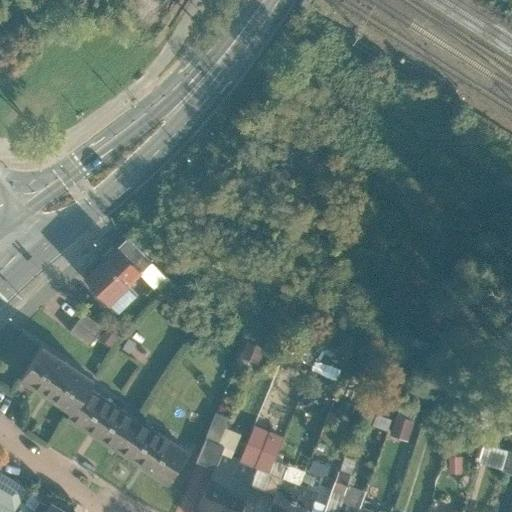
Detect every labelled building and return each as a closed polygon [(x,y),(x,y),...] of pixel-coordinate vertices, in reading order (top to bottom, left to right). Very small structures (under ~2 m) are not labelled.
[(127,237),(81,280),(106,307),(141,274),(133,264),(144,254),(127,237)] [(101,328),(83,313),(69,331),(87,346),(101,328)] [(91,379),(41,348),(20,381),(70,413),(88,384),(91,379)] [(119,449),(140,417),(88,384),(70,413),(68,416),(119,449)] [(370,420),(388,429),(393,418),(376,409),(370,420)] [(395,412),(391,433),(411,436),(414,416),(395,412)] [(193,451),(140,417),(119,449),(172,483),(193,451)] [(283,434),(254,424),(242,458),(270,468),(283,434)] [(205,511),(216,511),(239,459),(221,452),(224,444),(205,436),(195,459),(215,467),(197,509),(205,511)] [(477,458),(511,469),(511,449),(484,439),(477,458)] [(237,511),(256,466),(239,459),(216,511),(237,511)] [(0,503),(12,511),(25,490),(0,475),(0,503)] [(288,511),(299,485),(281,478),(268,511),(288,511)] [(307,511),(316,492),(299,485),(288,511),(307,511)] [(341,500),(336,511),(358,511),(361,507),(341,500)]
